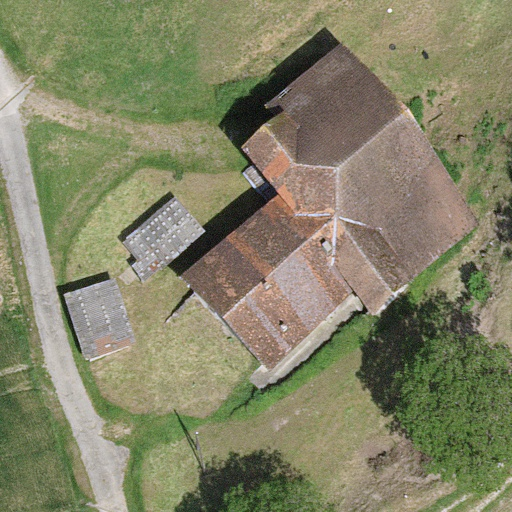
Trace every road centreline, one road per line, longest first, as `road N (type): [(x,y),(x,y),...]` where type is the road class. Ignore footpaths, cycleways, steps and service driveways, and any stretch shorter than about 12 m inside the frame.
road 1 (track): [(115,511),(50,324),(0,115)]
road 2 (track): [(0,82),(117,127),(222,142)]
